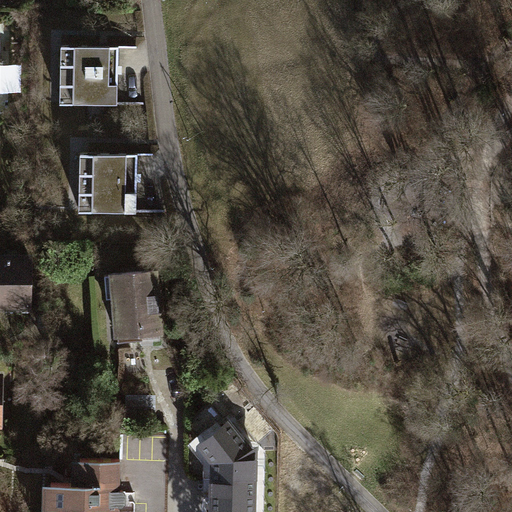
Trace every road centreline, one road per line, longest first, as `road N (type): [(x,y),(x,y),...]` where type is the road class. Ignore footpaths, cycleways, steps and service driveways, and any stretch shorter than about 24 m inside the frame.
road 1 (residential): [(148,0),(168,161),(187,230)]
road 2 (track): [(511,364),(488,300),(480,184)]
